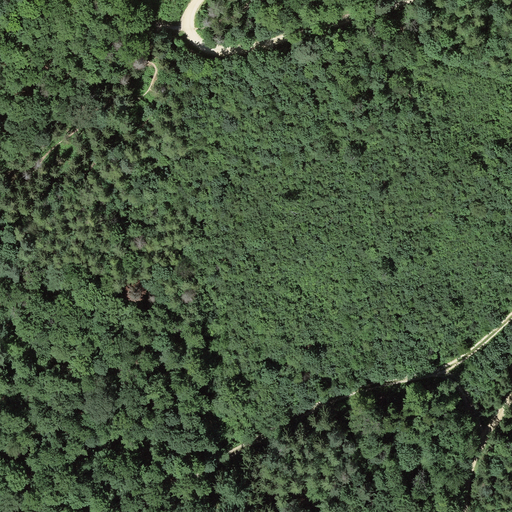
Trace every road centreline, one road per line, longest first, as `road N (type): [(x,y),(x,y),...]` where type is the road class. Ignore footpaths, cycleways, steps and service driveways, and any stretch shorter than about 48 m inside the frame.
road 1 (track): [(137,511),(322,404),(440,370),(452,374),(470,403),(479,438),(464,511)]
road 2 (track): [(410,0),(339,26),(219,51),(201,47),(188,26)]
